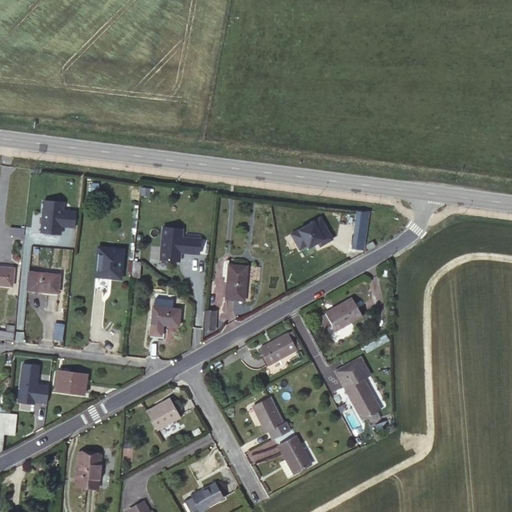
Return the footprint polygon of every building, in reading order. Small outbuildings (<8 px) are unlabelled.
[(64,203),(44,202),(42,233),(61,234),(61,227),(75,228),(76,212),(63,211),(64,203)] [(361,249),(366,211),(360,211),(355,246),(361,249)] [(333,240),(320,218),(291,235),(300,250),(307,246),(314,242),(318,243),(320,247),(333,240)] [(184,229),(162,227),(159,261),(181,263),(182,253),(198,254),(200,239),(183,238),(184,229)] [(124,250),(99,247),(96,275),(121,278),(124,250)] [(133,261),(131,277),(140,278),(141,262),(133,261)] [(248,267),(229,265),(226,299),(244,301),(248,267)] [(14,269),(0,267),(0,285),(12,286),(14,269)] [(59,275),(29,271),(27,290),(58,293),(59,275)] [(352,298),(326,313),(335,331),(362,316),(352,298)] [(180,309),(153,307),(151,335),(162,336),(163,325),(179,327),(180,309)] [(214,313),(204,312),(203,327),(212,328),(214,313)] [(63,325),(55,324),(53,338),(61,339),(63,325)] [(288,334),(260,349),(268,365),(297,349),(288,334)] [(342,383),(352,401),(355,400),(365,418),(370,415),(378,411),(380,410),(364,379),(370,376),(362,361),(356,365),(354,361),(336,371),(343,383),(342,383)] [(38,384),(40,367),(23,365),(19,402),(34,403),(35,401),(47,403),(49,386),(38,384)] [(87,374),(58,370),(56,390),(84,394),(87,374)] [(269,430),(273,439),(290,430),(286,422),(283,424),(270,398),(253,407),(266,432),(269,430)] [(170,399),(148,411),(158,429),(179,417),(170,399)] [(355,400),(352,401),(362,420),(365,418),(355,400)] [(380,416),(378,411),(370,415),(372,420),(380,416)] [(17,415),(7,414),(4,441),(14,442),(17,415)] [(296,437),(279,446),(294,473),(311,464),(296,437)] [(101,455),(79,453),(76,486),(98,488),(101,455)] [(215,483),(192,495),(193,497),(200,510),(201,511),(223,498),(215,483)] [(196,511),(200,510),(193,497),(185,501),(191,511),(196,511)]
